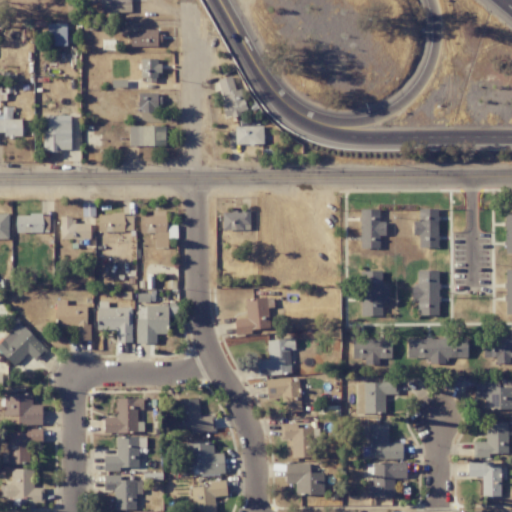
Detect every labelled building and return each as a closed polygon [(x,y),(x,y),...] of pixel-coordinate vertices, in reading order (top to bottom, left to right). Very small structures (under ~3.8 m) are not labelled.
[(99,0),(100,13),(130,12),(129,0),(99,0)] [(66,24),(46,24),(47,46),(66,46),(66,24)] [(159,47),(159,31),(130,30),(129,46),(159,47)] [(157,81),(158,59),(140,59),(140,80),(157,81)] [(217,80),(224,105),(220,106),(224,118),(246,111),(239,88),(234,90),(230,76),(217,80)] [(157,93),(137,93),(138,112),(158,112),(157,93)] [(70,116),(42,115),(42,150),(69,150),(70,116)] [(0,117),(0,132),(5,133),(5,137),(20,137),(21,120),(11,119),(11,117),(0,117)] [(128,146),(164,147),(165,126),(129,125),(128,146)] [(234,126),(234,145),(262,144),(262,126),(234,126)] [(360,249),(379,248),(379,236),(384,236),(384,222),(378,222),(378,209),(359,209),(360,249)] [(437,209),(418,209),(418,222),(412,222),(412,236),(418,236),(418,248),(437,248),(437,209)] [(166,248),(165,211),(151,211),(151,216),(138,216),(139,233),(154,233),(154,248),(166,248)] [(249,230),(249,211),(221,212),(222,230),(249,230)] [(0,238),(8,239),(7,213),(0,213),(0,238)] [(15,232),(48,232),(47,215),(15,215),(15,232)] [(97,215),(97,232),(132,232),(132,215),(97,215)] [(59,239),(89,239),(89,224),(71,224),(71,216),(59,216),(59,239)] [(437,270),(416,271),(416,286),(410,287),(410,301),(417,300),(417,315),(438,315),(437,270)] [(381,271),(360,271),(360,316),(382,316),(382,300),(387,300),(386,286),(381,286),(381,271)] [(235,335),(250,333),(250,330),(268,328),(265,297),(244,300),(246,319),(233,320),(235,335)] [(76,340),(91,340),(90,324),(86,324),(85,305),(66,306),(66,300),(55,300),(55,326),(76,326),(76,340)] [(130,307),(107,308),(107,301),(96,301),(97,330),(115,330),(115,343),(131,342),(130,307)] [(136,343),(155,344),(155,334),(166,334),(167,306),(136,306),(136,343)] [(17,322),(0,340),(0,353),(14,367),(26,353),(35,361),(46,349),(17,322)] [(482,358),(495,358),(495,363),(509,363),(509,358),(511,358),(511,338),(482,339),(482,358)] [(267,360),(257,361),(257,375),(287,375),(286,351),(294,350),(293,339),(266,340),(267,360)] [(351,359),(364,359),(364,364),(378,364),(378,358),(391,358),(391,339),(351,339),(351,359)] [(466,358),(466,339),(406,339),(406,358),(424,358),(424,364),(445,364),(445,358),(466,358)] [(299,411),(297,377),(265,379),(266,398),(282,397),(282,412),(299,411)] [(474,398),(484,398),(484,409),(511,409),(511,378),(511,377),(475,377),(474,398)] [(354,385),(355,414),(384,413),(384,394),(394,394),(394,384),(354,385)] [(41,405),(31,405),(31,393),(3,394),(3,416),(12,416),(12,425),(41,424),(41,405)] [(103,433),(142,432),(142,422),(137,422),(136,411),(142,411),(142,398),(115,399),(115,418),(102,418),(103,433)] [(212,430),(211,416),(199,417),(196,398),(178,401),(182,434),(212,430)] [(507,453),(507,422),(485,423),(485,442),(472,442),(472,458),(489,457),(489,454),(507,453)] [(279,423),(280,440),(291,440),(291,458),(310,457),(309,428),(296,428),(296,423),(279,423)] [(387,424),(369,425),(369,459),(401,458),(401,443),(387,443),(387,424)] [(6,433),(7,453),(1,453),(1,464),(28,463),(28,443),(41,443),(41,429),(25,429),(25,433),(6,433)] [(137,436),(115,436),(115,456),(103,456),(103,470),(137,469),(137,436)] [(223,473),(222,453),(212,454),(211,443),(185,444),(186,466),(199,466),(200,474),(223,473)] [(308,464),(285,463),(284,483),(294,483),(294,494),(322,495),(323,473),(308,473),(308,464)] [(393,497),(393,478),(405,478),(405,463),(372,463),(372,485),(366,485),(366,497),(393,497)] [(467,478),(481,478),(481,496),(500,496),(499,463),(467,463),(467,478)] [(42,503),(42,488),(31,488),(31,469),(10,470),(11,485),(0,485),(0,498),(25,498),(25,504),(42,503)] [(191,487),(192,511),(214,511),(213,496),(225,496),(225,481),(208,482),(208,486),(191,487)]
